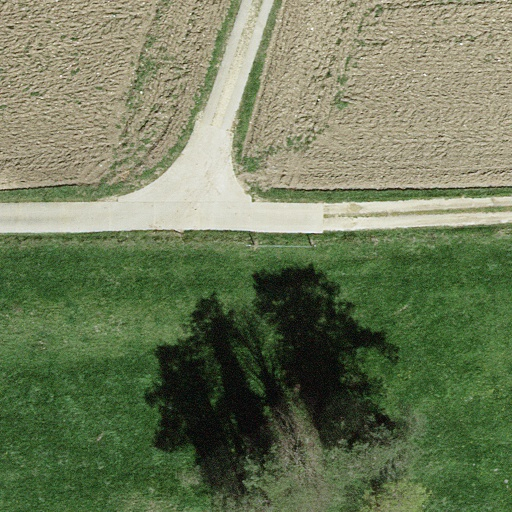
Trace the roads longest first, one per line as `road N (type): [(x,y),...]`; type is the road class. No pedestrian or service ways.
road 1 (track): [(511,208),(0,217)]
road 2 (track): [(183,213),(256,0)]
